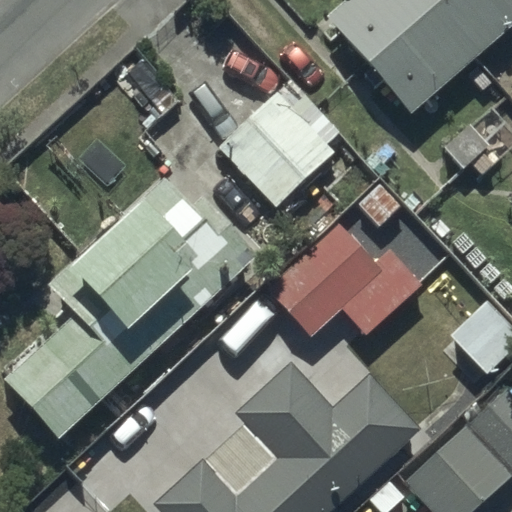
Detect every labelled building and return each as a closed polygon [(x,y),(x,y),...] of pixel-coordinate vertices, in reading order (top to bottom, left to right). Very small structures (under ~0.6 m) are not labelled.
[(511,43),(511,0),(369,0),(326,38),(410,133),(511,43)] [(278,106),(217,160),(273,222),(333,168),(278,106)] [(0,399),(56,459),(252,274),(197,215),(188,224),(161,196),(45,305),(58,319),(8,366),(21,379),(0,399)] [(422,288),(389,253),(373,267),(338,229),(270,291),(313,338),(341,312),(366,339),(422,288)] [(511,356),(511,329),(485,302),(450,337),(490,378),(511,356)] [(155,511),(330,511),(419,428),(368,374),(332,408),(291,364),(235,417),(275,459),(238,494),(204,457),(151,507),(155,511)] [(511,380),(399,492),(418,511),(475,511),(511,476),(511,380)]
